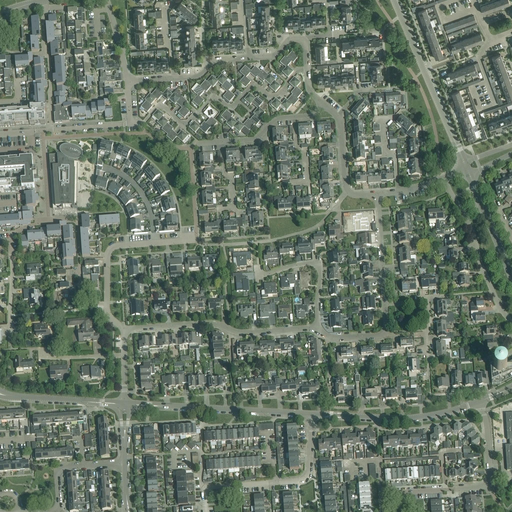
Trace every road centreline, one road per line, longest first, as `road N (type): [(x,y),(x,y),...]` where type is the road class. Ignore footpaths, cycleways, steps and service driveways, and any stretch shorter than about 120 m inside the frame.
road 1 (residential): [(306,68),(276,94),(266,96),(253,83),(228,107),(210,96),(185,123),(158,106),(130,123)]
road 2 (residential): [(124,329),(317,331)]
road 3 (residential): [(127,82),(192,76),(222,58),(271,57),(289,39),(304,38)]
road 4 (residential): [(205,511),(204,487),(303,478),(311,414)]
road 5 (unclassified): [(124,403),(311,414)]
road 6 (unclassified): [(463,161),(393,0)]
road 7 (residential): [(107,303),(109,248),(188,238),(223,244)]
road 8 (unclassified): [(311,414),(425,416),(479,401)]
road 9 (residential): [(511,324),(444,177)]
road 10 (residential): [(195,144),(254,139),(277,118),(309,115),(323,103)]
road 11 (residential): [(317,331),(319,262),(259,273)]
road 12 (unclassified): [(124,403),(0,393)]
road 13 (residential): [(384,511),(383,494),(488,482)]
road 14 (residential): [(42,7),(52,129)]
